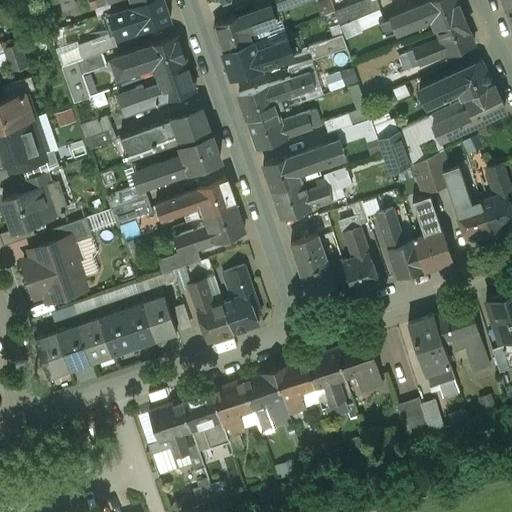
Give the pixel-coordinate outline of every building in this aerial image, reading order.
[(164,0),(137,0),(133,2),(136,11),(142,27),(142,28),(171,19),(164,0)] [(377,0),(363,0),(336,11),(340,24),(381,8),(377,0)] [(457,0),(430,0),(426,2),(433,18),(437,29),(465,18),(457,0)] [(426,2),(391,16),(398,33),(433,18),(426,2)] [(270,6),(244,15),(249,31),(275,22),(270,6)] [(379,10),(358,18),(362,30),(383,21),(379,10)] [(136,11),(113,19),(119,35),(142,27),(136,11)] [(243,15),(215,25),(224,51),(253,41),(249,31),(244,15),(243,15)] [(465,18),(437,29),(441,39),(447,54),(475,43),(465,18)] [(292,52),(305,48),(300,30),(286,35),(292,52)] [(113,32),(79,44),(83,57),(101,51),(117,45),(113,32)] [(314,58),(346,44),(341,32),(309,46),(314,58)] [(177,37),(148,46),(149,47),(154,62),(157,72),(186,63),(177,37)] [(441,39),(414,50),(421,65),(447,54),(441,39)] [(28,63),(20,41),(6,45),(8,51),(13,68),(28,63)] [(253,41),(224,51),(233,76),(261,67),(261,66),(256,51),(253,41)] [(282,41),(256,51),(261,66),(288,57),(282,41)] [(149,47),(126,55),(131,70),(154,62),(149,47)] [(83,57),(76,60),(81,73),(106,64),(101,51),(83,57)] [(483,62),(454,75),(461,89),(466,99),(494,86),(483,62)] [(186,63),(157,72),(161,82),(166,98),(167,99),(195,89),(186,63)] [(330,88),(358,80),(354,66),(326,74),(330,88)] [(31,75),(1,86),(5,97),(24,91),(24,92),(36,88),(31,75)] [(454,75),(428,86),(435,101),(461,89),(454,75)] [(294,77),(268,86),(273,101),(300,92),(294,77)] [(161,82),(138,90),(144,106),(166,98),(161,82)] [(268,85),(240,95),(249,123),(277,113),(273,101),(268,86),(268,85)] [(494,86),(466,99),(476,121),(505,108),(494,86)] [(5,97),(0,98),(0,128),(33,118),(24,92),(24,91),(5,97)] [(465,109),(434,124),(440,138),(476,121),(466,99),(461,101),(465,109)] [(201,105),(171,116),(171,117),(177,134),(181,144),(211,134),(201,105)] [(316,109),(280,121),(286,137),(322,124),(316,109)] [(110,112),(83,122),(91,145),(118,136),(110,112)] [(277,113),(249,123),(258,147),(286,137),(280,121),(277,113)] [(171,117),(145,126),(151,143),(177,134),(171,117)] [(33,118),(0,128),(0,162),(9,159),(13,168),(22,165),(46,157),(46,155),(33,118)] [(399,129),(379,138),(392,173),(411,164),(399,129)] [(211,134),(181,144),(184,152),(185,152),(191,169),(190,170),(220,160),(211,134)] [(329,144),(293,156),(298,172),(334,159),(329,144)] [(443,149),(427,156),(435,179),(445,176),(445,175),(451,173),(443,149)] [(46,157),(22,165),(26,179),(48,171),(60,167),(54,151),(46,155),(46,157)] [(184,152),(141,167),(148,184),(190,170),(191,169),(185,152),(184,152)] [(292,156),(264,166),(273,191),(301,181),(298,172),(293,156),(292,156)] [(427,156),(414,163),(423,191),(438,186),(435,179),(427,156)] [(511,188),(503,163),(488,168),(496,191),(500,194),(511,189),(511,188)] [(451,173),(445,175),(445,176),(456,209),(472,204),(461,169),(451,173)] [(26,179),(25,179),(29,190),(40,186),(42,192),(54,187),(48,171),(26,179)] [(325,177),(317,180),(319,186),(305,191),(310,206),(333,198),(330,190),(338,188),(332,171),(324,174),(325,177)] [(225,177),(197,187),(197,188),(203,204),(206,214),(235,204),(225,177)] [(301,181),(273,191),(282,217),(310,207),(310,206),(305,191),(301,181)] [(29,190),(2,199),(13,229),(14,231),(32,225),(51,218),(42,192),(40,186),(29,190)] [(197,188),(171,198),(176,213),(203,204),(197,188)] [(511,189),(500,194),(482,200),(492,230),(511,223),(511,189)] [(430,193),(413,199),(425,235),(442,229),(430,193)] [(472,204),(456,209),(467,239),(492,230),(482,200),(472,204)] [(235,204),(206,214),(210,224),(215,240),(244,231),(235,204)] [(86,216),(52,228),(56,241),(72,235),(75,242),(92,236),(86,216)] [(404,242),(396,218),(380,223),(388,247),(404,242)] [(210,224),(175,236),(181,252),(196,246),(215,240),(210,224)] [(13,229),(0,233),(0,237),(3,246),(35,234),(32,225),(14,231),(13,229)] [(379,283),(360,226),(344,231),(353,257),(343,261),(349,280),(353,291),(379,283)] [(425,235),(415,238),(425,267),(452,258),(442,229),(425,235)] [(328,263),(319,235),(318,235),(318,234),(291,243),(292,244),(301,272),(308,294),(349,280),(343,261),(342,259),(328,263)] [(56,241),(38,247),(33,257),(32,257),(23,261),(35,296),(45,293),(55,298),(85,287),(75,258),(78,253),(75,242),(72,235),(56,241)] [(404,242),(388,247),(398,276),(425,267),(415,238),(404,242)] [(181,252),(158,260),(163,273),(201,260),(196,246),(181,252)] [(244,264),(223,272),(232,298),(254,291),(244,264)] [(204,278),(189,283),(198,310),(213,305),(204,278)] [(511,288),(486,297),(500,339),(501,339),(503,346),(508,361),(509,361),(511,360),(511,288)] [(232,298),(223,301),(234,331),(258,323),(256,316),(262,314),(254,291),(232,298)] [(164,294),(142,302),(155,338),(177,331),(164,294)] [(213,305),(198,310),(208,340),(234,331),(223,301),(213,305)] [(142,302),(121,309),(134,346),(155,338),(142,302)] [(469,303),(434,315),(444,343),(452,341),(478,332),(469,303)] [(121,309),(100,316),(113,353),(134,346),(121,309)] [(434,315),(409,323),(430,386),(455,377),(444,343),(434,315)] [(100,316),(79,324),(91,360),(113,353),(100,316)] [(79,324),(57,331),(70,368),(91,360),(79,324)] [(57,331),(35,339),(48,375),(70,368),(57,331)] [(478,332),(452,341),(455,348),(467,344),(476,370),(489,365),(478,332)] [(368,336),(336,347),(336,348),(346,377),(356,373),(378,366),(368,336)] [(508,361),(503,346),(493,349),(500,372),(511,368),(509,361),(508,361)] [(336,348),(306,358),(315,387),(323,385),(338,380),(346,377),(336,348)] [(306,358),(275,369),(284,398),(302,392),(315,387),(306,358)] [(378,366),(356,373),(363,391),(384,384),(378,366)] [(275,369),(244,379),(253,408),(267,404),(284,398),(275,369)] [(244,379),(212,390),(222,419),(240,413),(253,408),(244,379)] [(338,380),(323,385),(330,405),(345,399),(338,380)] [(212,390),(182,400),(191,429),(205,425),(222,419),(212,390)] [(302,392),(284,398),(290,414),(295,413),(307,408),(302,392)] [(420,400),(398,407),(397,404),(409,442),(431,434),(430,429),(422,403),(420,397),(419,397),(420,400)] [(284,398),(267,404),(273,420),(290,414),(284,398)] [(444,424),(436,399),(422,403),(430,429),(444,424)] [(182,400),(150,411),(159,440),(160,440),(163,450),(171,447),(175,457),(189,453),(190,452),(189,447),(184,432),(191,429),(182,400)] [(240,413),(222,419),(228,435),(240,431),(245,429),(240,413)] [(298,421),(295,413),(290,414),(293,423),(298,421)] [(222,419),(205,425),(211,441),(228,435),(222,419)] [(240,431),(228,435),(234,454),(246,450),(240,431)] [(163,450),(160,440),(159,440),(148,443),(159,474),(192,463),(189,453),(175,457),(171,447),(163,450)] [(211,464),(204,442),(196,444),(204,466),(211,464)] [(204,466),(196,444),(189,447),(190,452),(189,453),(192,463),(195,470),(204,467),(204,466)]
